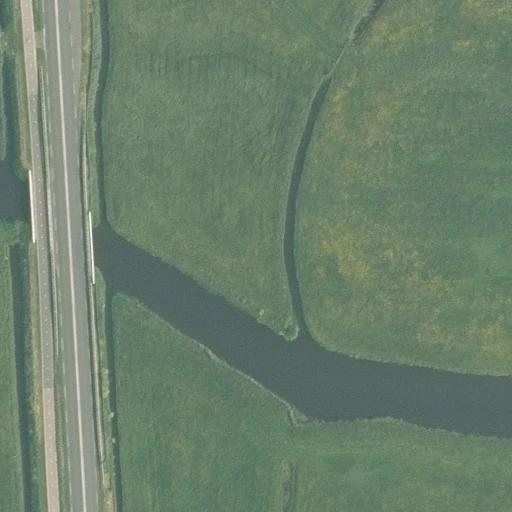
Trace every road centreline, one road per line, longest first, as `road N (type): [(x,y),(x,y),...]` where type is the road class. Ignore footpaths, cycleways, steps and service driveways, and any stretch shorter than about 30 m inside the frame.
road 1 (primary): [(84,511),(56,0)]
road 2 (track): [(511,71),(317,51),(286,0)]
